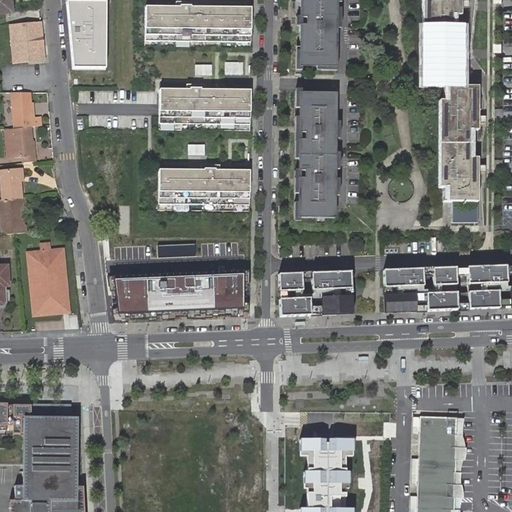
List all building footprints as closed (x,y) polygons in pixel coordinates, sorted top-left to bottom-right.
[(12,11),(11,0),(4,0),(6,12),(12,11)] [(339,0),(299,0),(297,67),(337,68),(339,0)] [(423,0),(424,27),(423,69),(428,69),(432,69),(432,83),(444,83),(449,83),(448,97),(444,97),(440,96),(440,115),(439,182),(445,182),(449,182),(448,196),(453,196),(468,196),(478,196),(479,196),(479,154),(475,154),(470,154),(471,125),(475,125),(479,125),(479,83),(462,83),(462,40),(458,40),(453,40),(454,12),(458,12),(462,12),(462,0),(423,0)] [(105,2),(68,2),(72,71),(106,69),(105,2)] [(248,12),(144,11),(144,46),(248,47),(248,12)] [(44,60),(41,22),(10,24),(13,61),(44,60)] [(243,62),(224,62),(224,74),(243,74),(243,62)] [(212,75),(212,64),(194,64),(195,75),(212,75)] [(30,105),(29,93),(11,94),(14,129),(31,127),(34,127),(33,120),(32,120),(30,105)] [(249,94),(161,93),(161,111),(160,125),(248,127),(249,94)] [(336,93),(299,93),(297,218),(334,219),(336,93)] [(33,105),(30,105),(32,120),(33,120),(34,127),(35,126),(41,125),(40,116),(34,117),(33,105)] [(31,127),(14,129),(12,129),(14,153),(33,153),(32,141),(31,127)] [(14,153),(12,129),(3,129),(6,153),(14,153)] [(205,155),(205,144),(188,144),(187,155),(205,155)] [(23,198),(24,198),(23,181),(22,168),(2,170),(5,199),(20,198),(23,198)] [(249,174),(156,173),(156,208),(248,209),(249,174)] [(478,196),(468,196),(453,196),(453,217),(479,217),(479,198),(478,198),(478,196)] [(17,233),(25,232),(24,225),(22,225),(21,218),(24,217),(24,213),(21,213),(20,208),(20,198),(5,199),(0,200),(3,234),(17,233)] [(62,292),(68,292),(64,249),(51,251),(50,244),(42,244),(43,251),(29,253),(35,315),(64,312),(62,292)] [(511,307),(511,265),(383,270),(385,312),(511,307)] [(3,285),(9,284),(8,266),(0,266),(0,303),(4,303),(3,285)] [(350,273),(279,275),(280,314),(280,317),(352,315),(350,273)] [(248,278),(116,283),(121,321),(248,316),(248,278)] [(83,511),(83,486),(77,486),(77,417),(31,417),(31,405),(0,405),(0,433),(24,434),(24,486),(11,486),(10,511),(83,511)] [(453,511),(456,420),(456,419),(419,418),(418,435),(417,460),(417,485),(415,511),(453,511)] [(458,511),(461,420),(456,420),(453,511),(458,511)] [(355,511),(356,442),(300,442),(300,511),(355,511)]
